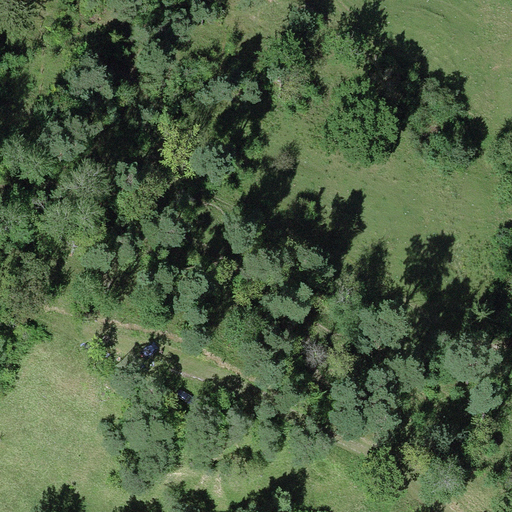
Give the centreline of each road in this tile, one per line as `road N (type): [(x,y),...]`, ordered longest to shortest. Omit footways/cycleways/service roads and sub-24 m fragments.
road 1 (track): [(441,511),(386,462),(274,402),(124,363)]
road 2 (track): [(0,307),(124,363)]
